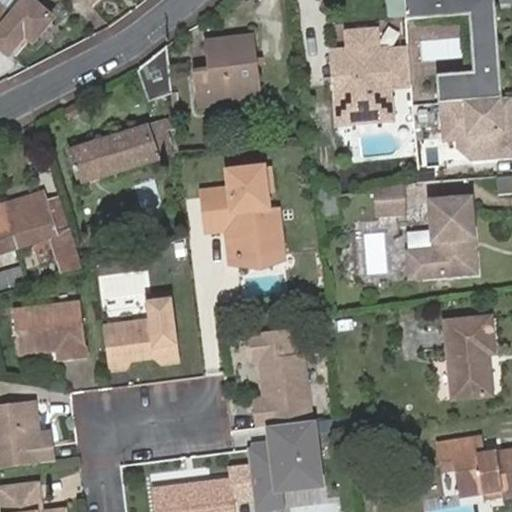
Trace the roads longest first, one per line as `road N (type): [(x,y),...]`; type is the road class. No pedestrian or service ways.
road 1 (residential): [(0,112),(143,36),(188,0)]
road 2 (residential): [(104,511),(94,426),(219,411)]
